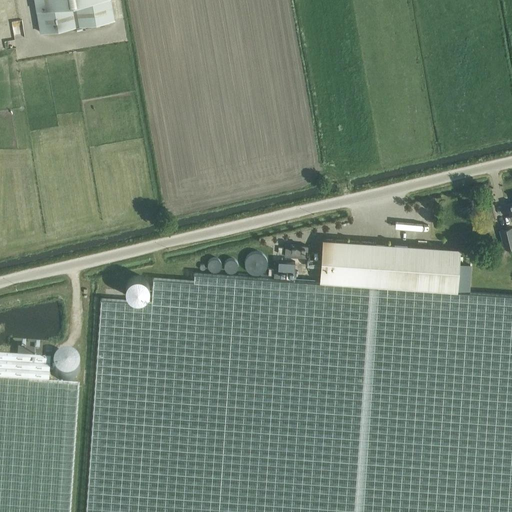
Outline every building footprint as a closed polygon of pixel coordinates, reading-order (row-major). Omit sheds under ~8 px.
[(111,0),(33,0),(39,32),(114,19),(111,0)] [(511,228),(511,227),(500,230),(504,248),(511,245),(511,228)] [(319,281),(383,285),(457,291),(460,248),(322,238),(319,281)] [(285,243),(284,256),(306,257),(307,245),(285,243)] [(268,259),(268,258),(268,256),(267,254),(265,250),(263,248),(261,247),(258,246),(256,246),(254,246),(251,246),(247,248),(245,250),(244,253),(243,255),(243,258),(243,260),(243,263),(244,265),(246,267),(248,269),(250,270),(253,271),(255,271),(257,271),(260,271),(262,270),(264,268),(266,266),(267,264),(268,262),(268,259)] [(209,266),(217,270),(221,262),(213,258),(209,266)] [(227,259),(226,269),(235,270),(236,260),(227,259)] [(278,265),(277,269),(294,270),(295,261),(278,260),(278,265)] [(273,277),(294,278),(295,270),(294,270),(277,269),(274,268),(273,277)] [(364,511),(383,285),(319,281),(194,272),(194,281),(153,278),(151,302),(101,298),(97,357),(85,511),(364,511)] [(139,275),(137,275),(136,275),(134,276),(133,276),(131,277),(130,277),(129,278),(128,279),(128,280),(127,281),(126,283),(126,284),(125,286),(125,287),(125,288),(125,290),(126,291),(126,293),(127,294),(128,296),(129,297),(131,298),(132,298),(133,299),(135,299),(137,300),(138,300),(140,300),(141,299),(143,299),(144,298),(145,297),(146,296),(147,295),(148,294),(149,292),(149,291),(150,290),(150,289),(150,287),(150,286),(149,284),(149,282),(148,281),(147,280),(147,279),(146,278),(145,278),(144,277),(143,276),(141,276),(139,275)] [(383,285),(364,511),(511,511),(511,294),(457,291),(383,285)] [(79,362),(76,358),(73,356),(68,355),(64,355),(60,357),(56,360),(54,364),(53,368),(54,372),(56,376),(59,379),(63,381),(68,381),(72,380),(76,378),(78,375),(80,371),(80,366),(79,362)] [(0,381),(49,384),(50,360),(0,356),(0,381)] [(0,511),(70,511),(79,386),(49,384),(0,381),(0,511)]
